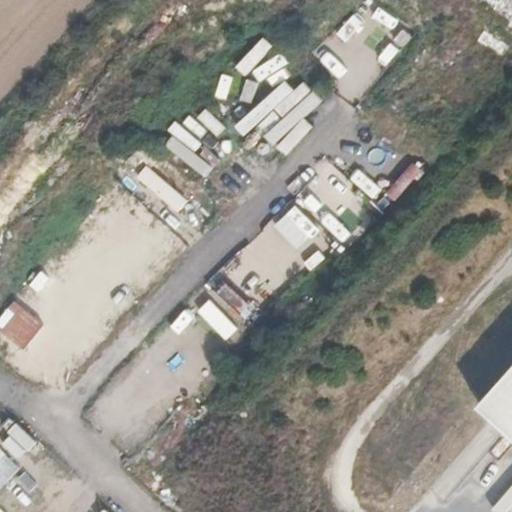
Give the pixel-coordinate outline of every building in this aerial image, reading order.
[(158,137),(187,163),(205,143),(177,117),(158,137)] [(282,168),(296,144),(285,138),(272,162),(282,168)] [(339,138),(319,157),(328,168),(349,149),(339,138)] [(313,199),(337,180),(330,170),(306,190),(313,199)] [(258,270),(274,253),(265,244),(249,261),(258,270)] [(243,312),(252,301),(227,283),(219,294),(243,312)] [(0,328),(22,350),(45,325),(17,299),(0,317),(0,328)] [(150,343),(159,354),(179,339),(171,328),(150,343)] [(184,394),(192,385),(169,363),(160,373),(184,394)] [(511,372),(483,405),(510,429),(511,431),(511,372)] [(0,489),(21,467),(0,447),(0,489)]
